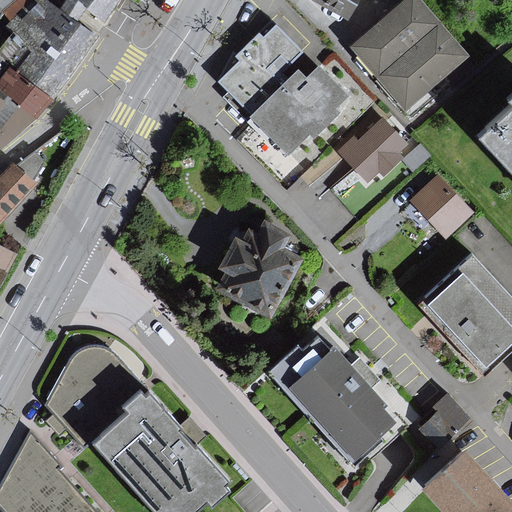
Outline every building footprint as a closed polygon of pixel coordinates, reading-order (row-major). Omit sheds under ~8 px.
[(0,147),(62,92),(58,89),(103,30),(61,0),(0,0),(0,20),(9,10),(39,45),(25,65),(18,62),(0,81),(0,147)] [(89,0),(109,17),(119,0),(89,0)] [(359,0),(303,0),(348,22),(359,0)] [(468,57),(417,0),(405,0),(347,52),(403,115),(468,57)] [(236,62),(215,83),(287,157),(309,135),(313,140),(340,114),(336,110),(348,98),(276,25),(261,39),(257,35),(233,59),(236,62)] [(511,113),(486,137),(511,166),(511,113)] [(404,147),(380,120),(362,135),(357,130),(335,150),(364,182),(404,147)] [(417,146),(398,162),(409,174),(427,158),(417,146)] [(0,222),(3,225),(43,178),(18,157),(0,177),(0,222)] [(440,239),(470,213),(437,176),(407,202),(440,239)] [(225,274),(216,292),(271,319),(301,259),(284,250),(291,234),(264,221),(258,233),(249,229),(244,239),(237,235),(219,271),(225,274)] [(0,286),(21,245),(0,234),(0,286)] [(484,374),(511,349),(511,296),(473,253),(419,300),(484,374)] [(314,429),(350,470),(420,409),(384,368),(376,375),(325,317),(274,362),(325,419),(314,429)] [(79,345),(51,393),(89,440),(97,432),(166,511),(192,511),(216,493),(221,497),(241,477),(130,355),(114,343),(94,339),(79,345)] [(444,396),(429,409),(434,415),(415,431),(434,454),(452,439),(449,435),(466,422),(444,396)] [(32,420),(0,481),(0,491),(18,511),(105,511),(59,461),(65,456),(32,420)] [(511,511),(511,483),(475,442),(431,481),(453,506),(458,502),(467,511),(511,511)]
